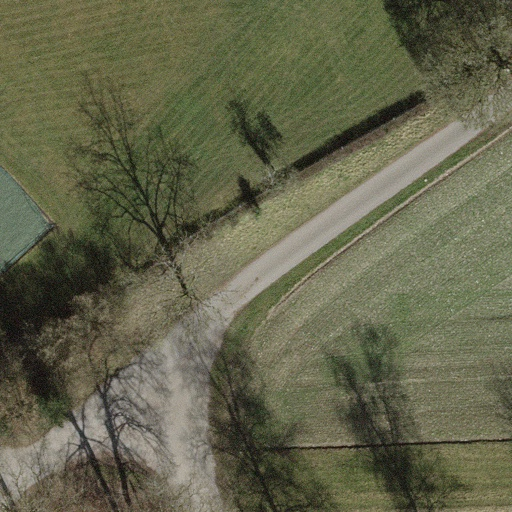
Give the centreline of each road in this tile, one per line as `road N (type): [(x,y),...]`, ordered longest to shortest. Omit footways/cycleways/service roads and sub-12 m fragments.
road 1 (track): [(511,89),(303,242),(2,511)]
road 2 (track): [(163,362),(211,511)]
